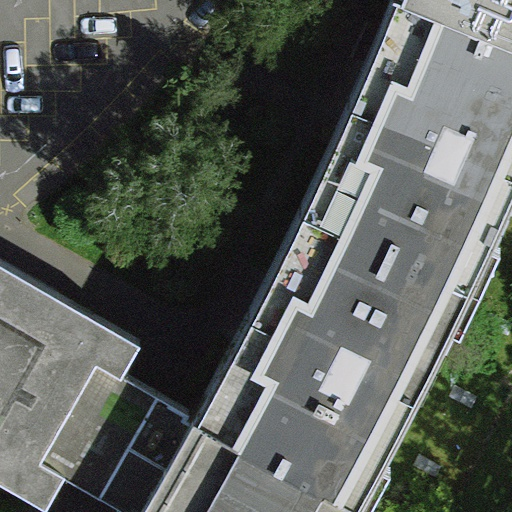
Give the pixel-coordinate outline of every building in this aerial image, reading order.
[(511,36),(423,0),(393,0),(304,202),(474,284),(511,197),(511,36)] [(511,0),(423,0),(511,36),(511,0)] [(304,202),(196,411),(363,504),(474,284),(304,202)] [(0,473),(47,500),(65,470),(139,511),(196,411),(124,368),(142,336),(0,254),(0,473)] [(139,511),(138,511),(358,511),(363,504),(196,411),(139,511)]
